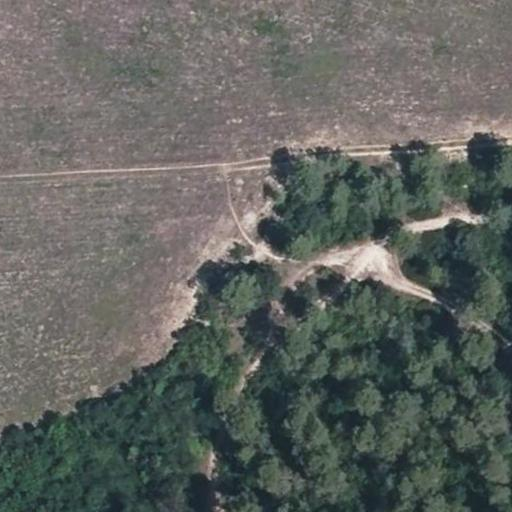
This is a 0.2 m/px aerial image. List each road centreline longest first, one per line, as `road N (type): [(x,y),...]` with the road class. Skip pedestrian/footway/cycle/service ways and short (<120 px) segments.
road 1 (track): [(0,181),(511,155)]
road 2 (track): [(223,511),(213,452),(251,372),(368,253),(431,220),(511,215)]
road 3 (track): [(355,266),(468,313),(511,352)]
